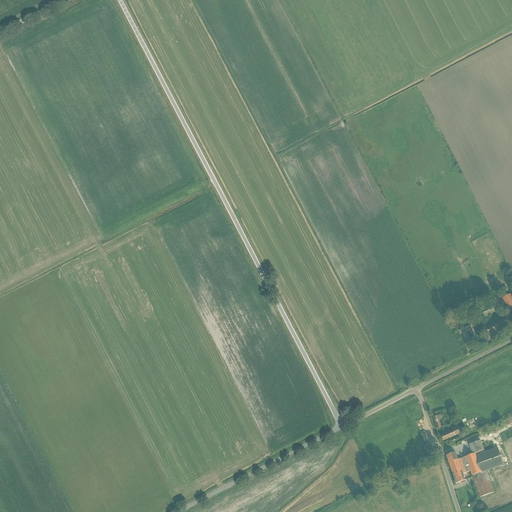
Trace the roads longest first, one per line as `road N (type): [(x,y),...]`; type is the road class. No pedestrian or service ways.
road 1 (unclassified): [(342,427),(119,0)]
road 2 (unclassified): [(177,511),(342,427)]
road 3 (unclassified): [(459,511),(417,387)]
